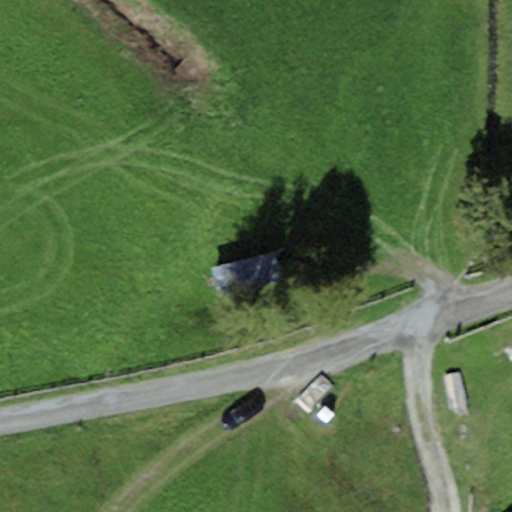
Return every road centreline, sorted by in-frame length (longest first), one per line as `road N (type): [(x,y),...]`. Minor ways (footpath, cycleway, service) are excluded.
road 1 (track): [(417,325),(304,365),(0,418)]
road 2 (track): [(110,511),(170,458),(304,365)]
road 3 (track): [(442,511),(412,371),(417,325)]
